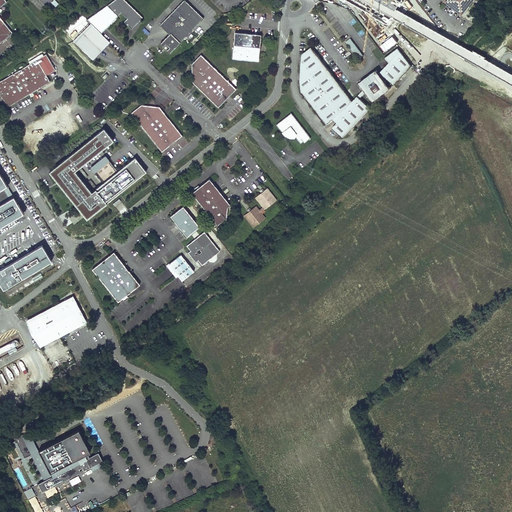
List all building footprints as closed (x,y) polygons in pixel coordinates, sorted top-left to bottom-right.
[(0,0),(0,42),(12,33),(0,17),(0,7),(7,2),(4,0),(0,0)] [(91,23),(101,33),(122,12),(127,18),(124,21),(131,29),(143,17),(125,0),(114,0),(87,19),(91,23)] [(169,34),(160,43),(163,46),(166,43),(169,47),(167,50),(170,52),(193,29),(204,18),(185,0),(183,0),(160,24),(169,34)] [(445,0),(444,1),(462,16),(474,0),(445,0)] [(101,33),(91,23),(74,40),(93,59),(110,42),(101,33)] [(234,32),(232,58),(258,60),(260,34),(234,32)] [(355,44),(349,39),(346,42),(352,47),(355,44)] [(311,47),(301,55),(301,60),(307,67),(304,69),(306,72),(299,76),(299,80),(300,93),(325,125),(332,120),(336,123),(332,128),(343,139),(371,109),(359,98),(365,92),(373,102),(390,89),(380,76),(381,75),(394,85),(412,66),(397,48),(384,58),(388,64),(379,73),(376,70),(359,83),(363,89),(352,100),(311,47)] [(37,59),(0,80),(0,95),(7,107),(50,81),(47,75),(43,69),(52,63),(46,54),(37,59)] [(191,64),(192,82),(218,108),(236,90),(201,55),(191,64)] [(47,75),(56,69),(52,63),(43,69),(47,75)] [(64,105),(21,130),(35,153),(77,128),(64,105)] [(141,105),(131,114),(162,153),(182,137),(159,108),(141,105)] [(311,138),(292,113),(277,124),(283,133),(285,131),(287,133),(287,134),(288,135),(289,136),(291,137),(292,138),(293,138),(294,138),(295,138),(295,137),(296,137),(301,144),(304,141),(305,143),(311,138)] [(87,221),(107,205),(96,191),(92,194),(76,173),(115,142),(105,130),(50,173),(87,221)] [(106,157),(91,169),(95,174),(110,162),(106,157)] [(103,185),(96,191),(107,205),(147,174),(136,160),(119,173),(103,185)] [(119,173),(110,162),(95,174),(103,185),(119,173)] [(209,179),(191,193),(217,225),(225,218),(226,205),(219,196),(219,192),(209,179)] [(260,212),(264,209),(265,209),(276,200),(267,188),(264,190),(261,192),(255,197),(263,207),(259,210),(256,206),(244,215),(253,227),(265,218),(260,212)] [(0,205),(10,200),(3,189),(0,191),(0,205)] [(219,192),(219,196),(226,205),(229,203),(219,192)] [(10,200),(0,205),(0,227),(23,214),(13,198),(10,200)] [(183,206),(170,216),(186,237),(199,227),(183,206)] [(198,260),(202,265),(219,251),(204,232),(186,246),(190,251),(188,253),(194,260),(196,258),(198,260)] [(42,245),(0,269),(0,282),(4,290),(51,262),(42,245)] [(114,253),(92,270),(118,303),(140,285),(114,253)] [(181,281),(194,271),(180,255),(169,263),(168,264),(178,276),(181,281)] [(169,263),(165,265),(175,278),(178,276),(168,264),(169,263)] [(69,302),(28,323),(41,346),(60,336),(88,322),(74,296),(68,299),(69,302)] [(68,299),(27,320),(28,323),(69,302),(68,299)] [(85,454),(88,452),(77,430),(37,450),(38,452),(36,453),(30,441),(31,441),(28,434),(22,437),(21,433),(12,437),(14,441),(22,457),(29,454),(31,453),(34,460),(40,457),(48,472),(49,472),(51,475),(50,476),(42,480),(36,483),(40,492),(53,485),(53,484),(78,471),(77,469),(80,467),(82,470),(88,467),(87,465),(90,464),(91,466),(100,461),(96,453),(87,457),(85,454)] [(31,453),(29,454),(42,480),(50,476),(48,472),(40,457),(34,460),(31,453)] [(78,471),(53,484),(53,485),(79,472),(78,471)] [(28,499),(35,495),(31,487),(24,491),(28,499)] [(42,511),(34,497),(29,500),(36,511),(42,511)]
